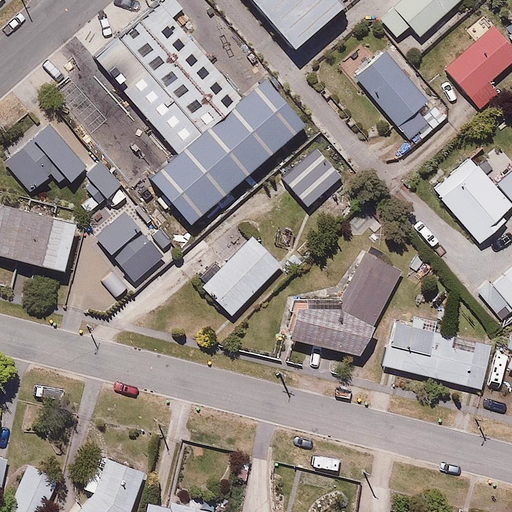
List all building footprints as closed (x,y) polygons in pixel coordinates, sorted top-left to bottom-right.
[(333,8),(325,0),(237,0),(283,52),(333,8)] [(454,0),(398,0),(375,20),(391,38),(405,29),(413,37),(454,0)] [(234,101),(153,5),(89,61),(171,157),(234,101)] [(511,58),(511,57),(485,29),(440,72),(480,114),(498,97),(487,85),(511,58)] [(425,100),(382,53),(350,79),(407,140),(424,125),(411,112),(425,100)] [(234,101),(171,157),(141,182),(182,229),(296,129),(255,82),(234,101)] [(83,162),(47,116),(0,153),(0,156),(25,188),(48,171),(59,185),(77,171),(101,201),(123,184),(97,151),(83,162)] [(311,149),(276,180),(303,210),(337,179),(311,149)] [(468,160),(430,192),(476,247),(502,223),(498,217),(509,208),(511,210),(511,166),(490,185),(468,160)] [(73,213),(0,194),(0,247),(64,263),(69,244),(82,247),(92,209),(75,205),(73,213)] [(165,256),(127,208),(96,232),(133,280),(165,256)] [(229,318),(278,266),(247,237),(197,290),(229,318)] [(458,258),(443,238),(428,250),(443,269),(458,258)] [(353,357),(397,273),(358,253),(330,312),(286,313),(279,339),(353,357)] [(474,292),(491,312),(502,303),(508,309),(511,305),(511,261),(474,292)] [(391,322),(379,369),(480,394),(491,350),(468,345),(470,336),(449,331),(448,339),(431,334),(433,324),(408,318),(406,326),(391,322)] [(511,323),(501,348),(511,354),(503,371),(511,375),(511,323)] [(10,449),(0,446),(0,484),(2,485),(10,449)] [(142,466),(107,455),(103,469),(87,464),(80,488),(94,492),(75,511),(126,511),(129,509),(142,466)] [(38,511),(57,475),(30,461),(5,511),(38,511)] [(219,511),(221,507),(168,493),(165,503),(145,498),(141,511),(219,511)]
